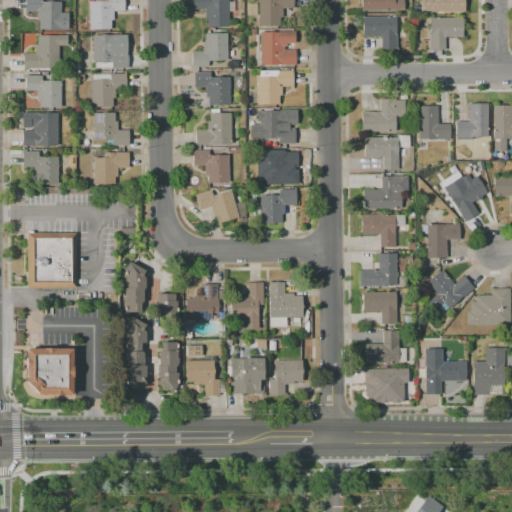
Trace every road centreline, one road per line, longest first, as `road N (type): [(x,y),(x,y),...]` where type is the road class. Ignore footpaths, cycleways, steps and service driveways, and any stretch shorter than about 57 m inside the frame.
road 1 (residential): [(327,0),(332,438)]
road 2 (residential): [(159,0),(161,216),(172,242)]
road 3 (secondary): [(232,439),(0,440)]
road 4 (residential): [(328,75),(511,72)]
road 5 (secondary): [(511,437),(332,438)]
road 6 (residential): [(172,242),(198,250),(331,249)]
